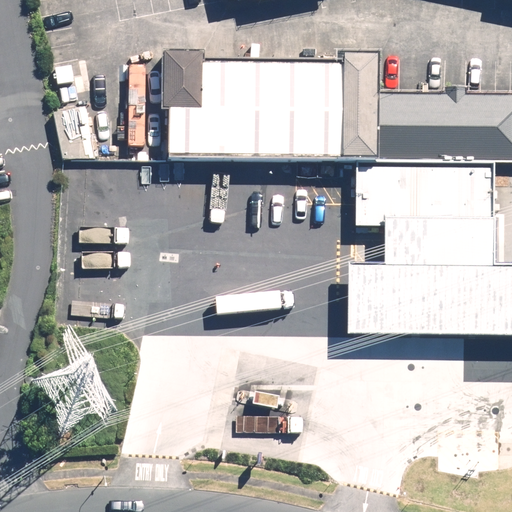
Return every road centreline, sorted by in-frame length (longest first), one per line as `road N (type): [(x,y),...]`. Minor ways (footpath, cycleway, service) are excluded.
road 1 (unknown): [(396,24),(164,36),(134,49),(116,114)]
road 2 (unknown): [(396,24),(405,101),(417,120),(511,128)]
road 3 (unknown): [(176,324),(155,190)]
